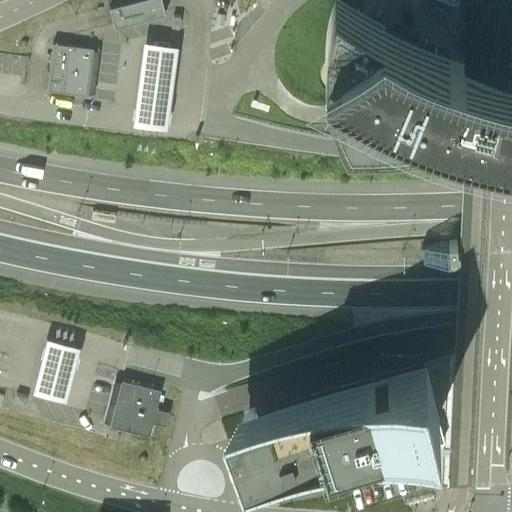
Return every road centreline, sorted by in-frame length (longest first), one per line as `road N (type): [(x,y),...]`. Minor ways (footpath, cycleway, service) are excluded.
road 1 (trunk): [(0,248),(267,290),(511,294)]
road 2 (trunk): [(511,200),(280,205),(0,167)]
road 3 (tertiary): [(505,0),(481,511)]
road 4 (trunk): [(0,452),(117,492),(208,511)]
